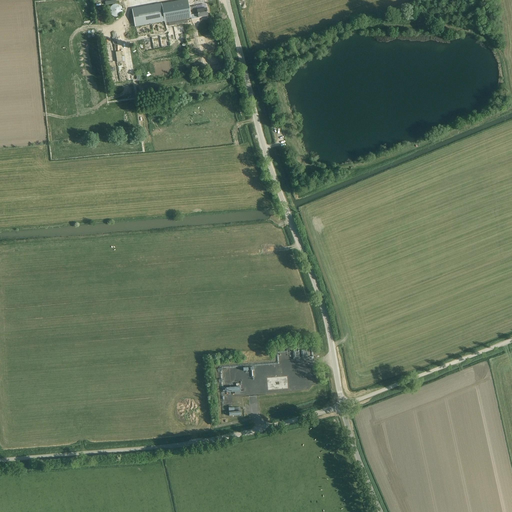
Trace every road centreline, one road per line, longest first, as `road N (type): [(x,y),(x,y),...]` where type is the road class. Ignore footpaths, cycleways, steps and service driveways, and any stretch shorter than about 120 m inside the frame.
road 1 (unclassified): [(341,406),(327,323),(263,148),(227,0)]
road 2 (unclassified): [(0,459),(188,443),(341,406)]
road 3 (unclassified): [(341,406),(511,339)]
